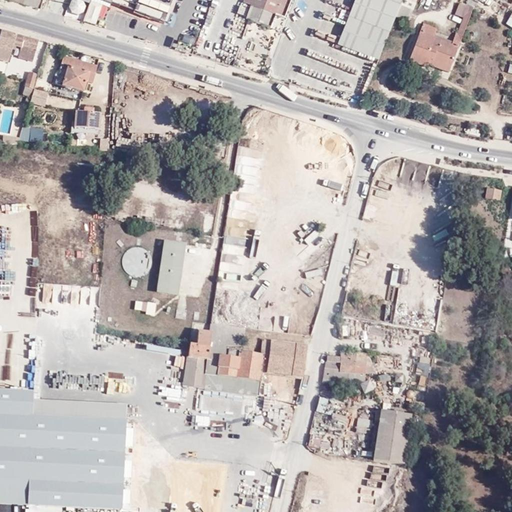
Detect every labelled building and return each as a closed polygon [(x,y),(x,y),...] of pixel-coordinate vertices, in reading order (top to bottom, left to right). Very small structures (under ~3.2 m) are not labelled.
[(83,20),(82,22),(97,26),(104,5),(90,0),(89,0),(84,16),(83,20)] [(90,0),(104,5),(118,10),(120,6),(133,12),(135,7),(151,13),(148,22),(165,28),(174,0),(90,0)] [(272,13),(281,16),(286,0),(252,0),(250,6),(254,7),(272,13)] [(376,60),(388,31),(393,18),(398,5),(400,0),(356,0),(339,44),(376,60)] [(411,10),(398,5),(393,18),(406,23),(411,10)] [(120,6),(118,10),(148,22),(151,13),(135,7),(133,12),(120,6)] [(456,16),(463,19),(466,11),(472,14),(473,10),(460,6),(456,16)] [(249,22),(266,28),(272,13),(254,7),(249,22)] [(428,66),(431,58),(451,66),(472,14),(466,11),(463,19),(452,46),(433,39),(420,34),(409,62),(427,68),(428,66)] [(420,34),(433,39),(436,30),(423,24),(420,34)] [(39,39),(37,38),(3,30),(0,37),(0,61),(10,64),(15,46),(23,49),(20,58),(32,62),(39,39)] [(431,58),(428,66),(448,74),(451,66),(431,58)] [(90,67),(64,59),(56,83),(84,92),(86,83),(95,86),(100,67),(92,64),(90,67)] [(36,74),(29,72),(24,92),(30,94),(36,74)] [(44,106),(48,91),(34,87),(30,101),(44,106)] [(84,114),(76,114),(74,130),(100,132),(101,116),(94,115),(95,110),(85,109),(84,114)] [(43,132),(31,131),(30,145),(42,146),(43,132)] [(299,147),(297,161),(313,163),(314,149),(299,147)] [(166,178),(165,184),(179,187),(180,180),(166,178)] [(501,189),(485,185),(482,198),(498,201),(501,189)] [(135,212),(137,200),(126,197),(124,210),(135,212)] [(156,220),(156,207),(141,206),(141,220),(156,220)] [(170,226),(172,209),(164,208),(162,225),(170,226)] [(175,209),(175,224),(189,224),(189,210),(175,209)] [(185,245),(164,242),(156,295),(178,299),(185,245)] [(123,250),(125,275),(151,273),(149,248),(123,250)] [(392,301),(389,314),(400,317),(403,304),(392,301)] [(155,306),(142,304),(141,312),(154,314),(155,306)] [(210,326),(209,335),(211,335),(212,335),(213,341),(228,343),(228,345),(240,346),(240,342),(242,342),(243,330),(210,326)] [(189,345),(183,387),(203,390),(211,335),(209,335),(197,333),(195,345),(189,344),(189,345)] [(218,355),(226,356),(228,345),(228,343),(213,341),(212,335),(211,335),(203,390),(228,394),(247,396),(257,397),(257,391),(244,389),(234,388),(236,377),(217,375),(218,355)] [(262,341),(260,356),(259,373),(287,376),(285,386),(287,392),(300,389),(306,347),(262,341)] [(238,358),(239,353),(240,346),(228,345),(226,356),(238,358)] [(365,363),(353,361),(354,353),(341,351),(340,359),(327,357),(323,384),(348,387),(348,380),(363,382),(364,373),(365,363)] [(239,353),(238,358),(236,377),(245,379),(244,389),(257,391),(258,381),(259,373),(260,356),(239,353)] [(365,363),(364,373),(370,374),(370,363),(365,354),(354,353),(353,361),(365,363)] [(217,375),(236,377),(238,358),(226,356),(218,355),(217,375)] [(109,362),(76,356),(73,371),(106,377),(109,362)] [(120,510),(124,421),(106,420),(31,417),(32,410),(32,402),(33,372),(0,370),(0,504),(38,506),(65,507),(120,510)] [(234,388),(244,389),(245,379),(236,377),(234,388)] [(342,394),(341,400),(356,403),(357,397),(342,394)] [(315,411),(331,414),(334,399),(318,396),(315,411)] [(32,410),(31,417),(106,420),(124,421),(125,406),(32,402),(32,410)] [(410,417),(380,412),(373,462),(402,467),(410,417)] [(358,418),(357,429),(369,431),(371,419),(358,418)] [(178,492),(176,511),(205,511),(207,480),(179,479),(178,492)] [(176,511),(178,492),(170,491),(168,511),(176,511)]
